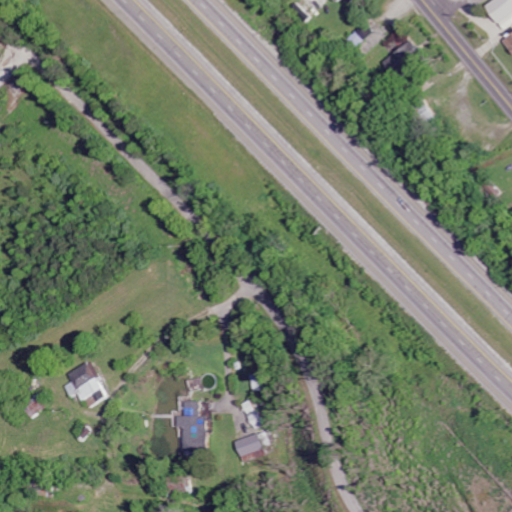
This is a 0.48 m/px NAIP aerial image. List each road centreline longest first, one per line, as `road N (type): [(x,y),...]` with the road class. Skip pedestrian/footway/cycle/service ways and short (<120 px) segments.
road 1 (residential): [(356,511),(309,374),(279,321),(224,255),(0,32)]
road 2 (motorway): [(131,0),(511,382)]
road 3 (motorway): [(511,321),(192,0)]
road 4 (primary): [(511,110),(419,0)]
